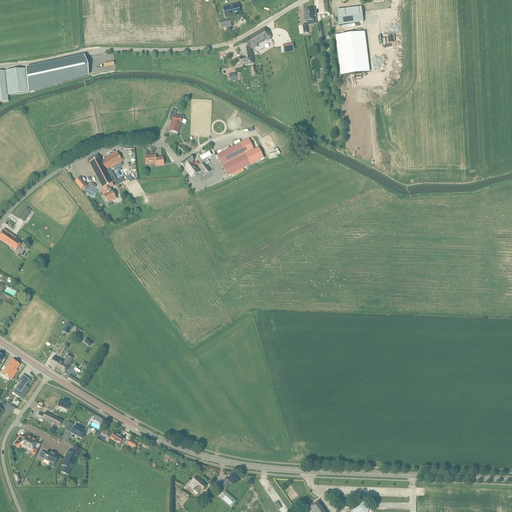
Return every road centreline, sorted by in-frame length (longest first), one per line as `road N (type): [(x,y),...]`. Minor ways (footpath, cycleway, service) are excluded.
road 1 (tertiary): [(511,478),(217,459),(165,442),(48,374)]
road 2 (unclassified): [(0,67),(92,50),(216,46),(303,0)]
road 3 (unclassified): [(0,224),(71,162),(122,145),(166,148)]
